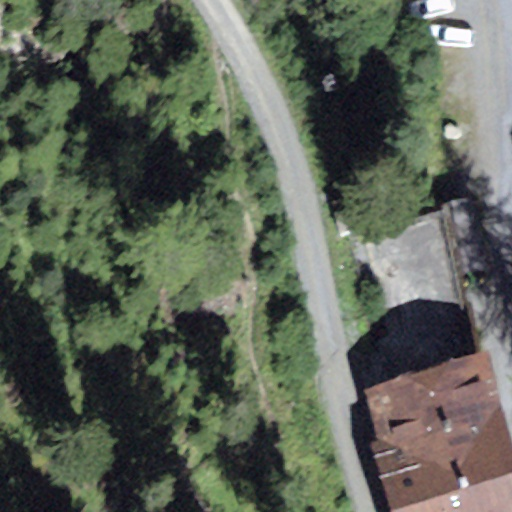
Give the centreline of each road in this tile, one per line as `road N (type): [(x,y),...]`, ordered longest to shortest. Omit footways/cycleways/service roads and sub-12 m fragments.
road 1 (unclassified): [(369,511),(289,162),(213,0)]
road 2 (unclassified): [(485,0),(511,209)]
